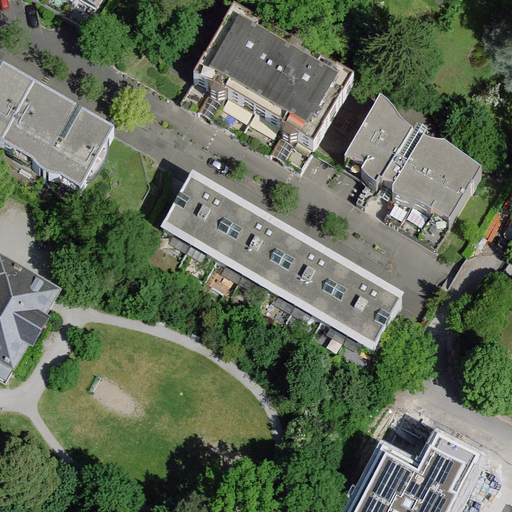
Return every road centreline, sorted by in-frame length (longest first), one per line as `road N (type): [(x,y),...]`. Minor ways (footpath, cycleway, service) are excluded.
road 1 (residential): [(0,54),(414,296),(430,265),(0,17)]
road 2 (residential): [(511,221),(416,388),(511,438)]
